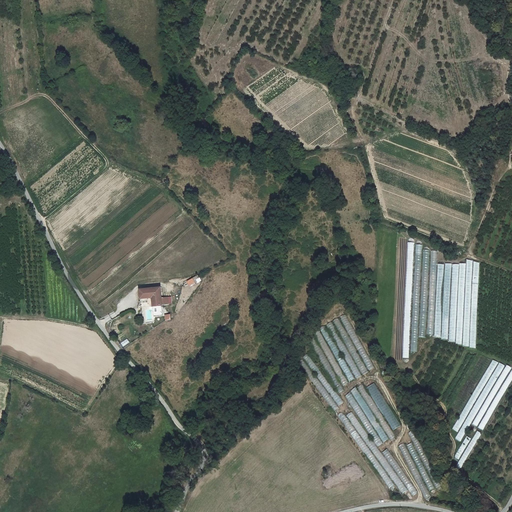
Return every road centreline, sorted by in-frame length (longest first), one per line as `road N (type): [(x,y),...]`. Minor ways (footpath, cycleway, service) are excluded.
road 1 (unclassified): [(0,145),(97,322),(202,448),(175,511)]
road 2 (track): [(416,506),(420,494),(395,446),(404,427),(380,382),(351,385),(339,411)]
